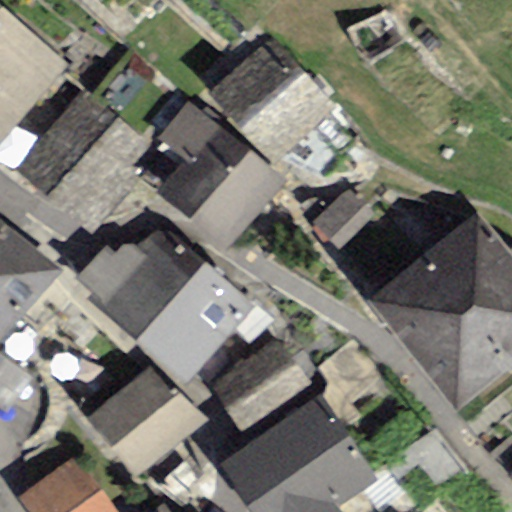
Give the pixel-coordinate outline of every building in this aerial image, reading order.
[(0,143),(67,69),(0,8),(0,143)] [(394,20),(361,39),(375,62),(407,43),(394,20)] [(270,40),(209,94),(273,165),(334,111),(270,40)] [(82,92),(14,172),(47,200),(114,119),(82,92)] [(280,184),(186,107),(160,138),(185,158),(155,193),(225,250),(280,184)] [(158,154),(114,119),(47,200),(90,236),(158,154)] [(348,188),(312,224),(337,249),(373,213),(348,188)] [(476,219),(371,300),(457,410),(511,367),(511,263),(504,254),(476,219)] [(0,346),(58,267),(0,224),(0,346)] [(107,246),(75,279),(187,382),(253,307),(182,246),(174,251),(155,235),(134,248),(123,245),(114,254),(107,246)] [(208,387),(240,433),(307,387),(275,340),(208,387)] [(0,357),(0,408),(7,414),(31,379),(0,357)] [(148,369),(86,419),(133,479),(207,421),(148,369)] [(221,466),(250,505),(346,438),(318,398),(221,466)] [(346,438),(250,505),(254,511),(337,511),(336,510),(377,481),(346,438)] [(115,511),(72,457),(17,500),(26,511),(115,511)] [(173,511),(164,501),(150,511),(173,511)]
